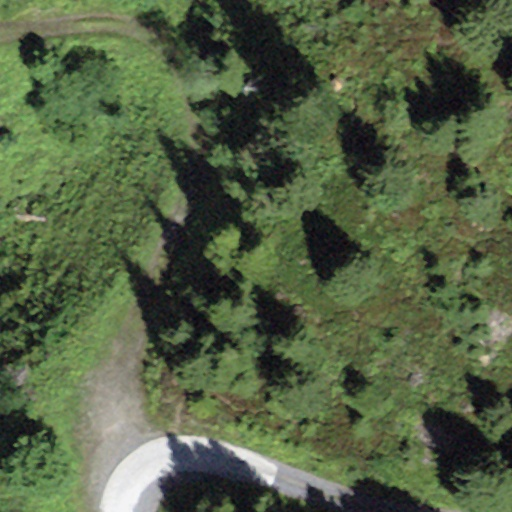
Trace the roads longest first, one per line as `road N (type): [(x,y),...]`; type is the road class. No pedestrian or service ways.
road 1 (track): [(125,467),(117,406),(201,152),(192,67),(159,29),(67,17),(0,29)]
road 2 (track): [(118,511),(125,467),(178,450),(463,511)]
